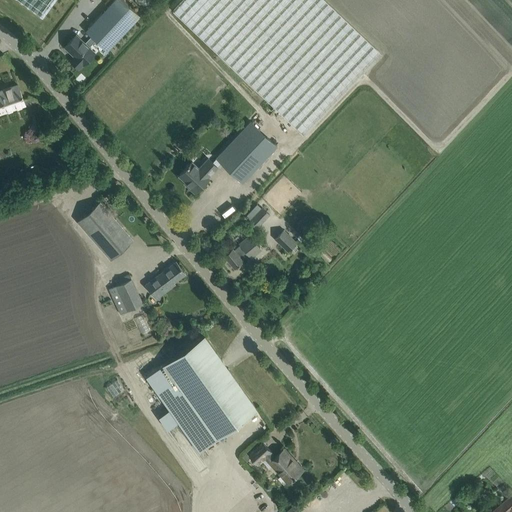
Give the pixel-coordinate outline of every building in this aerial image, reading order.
[(18,0),(42,17),(54,0),(18,0)] [(123,0),(113,0),(85,30),(91,35),(84,43),(76,34),(64,46),(74,56),(70,60),(78,68),(82,63),(83,64),(94,52),(88,47),(95,40),(107,50),(140,15),(123,0)] [(324,0),(182,0),(173,10),(303,134),(380,52),(324,0)] [(0,90),(0,112),(25,104),(17,84),(0,90)] [(250,121),(216,157),(216,158),(212,162),(208,158),(198,168),(191,161),(188,164),(187,164),(186,165),(187,166),(178,175),(189,186),(188,187),(194,193),(209,178),(208,176),(221,162),(242,182),(276,145),(250,121)] [(132,239),(99,201),(77,221),(110,259),(132,239)] [(270,214),(262,207),(249,221),(257,229),(270,214)] [(283,230),(275,238),(287,250),(295,242),(283,230)] [(232,247),(223,255),(234,267),(242,260),(242,259),(248,254),(249,256),(259,248),(249,236),(240,244),(234,249),(232,247)] [(131,243),(128,249),(151,260),(154,254),(131,243)] [(175,261),(145,284),(156,298),(175,284),(173,282),(185,274),(175,261)] [(117,285),(108,288),(120,313),(143,303),(129,273),(114,280),(117,285)] [(163,364),(146,376),(169,408),(158,416),(167,428),(177,421),(198,450),(215,438),(257,409),(230,371),(221,358),(204,335),(163,364)] [(272,452),(263,442),(250,454),(258,464),(266,457),(288,483),(290,481),(291,483),(296,479),(294,477),(303,469),(285,448),(273,458),(269,454),(272,452)] [(511,496),(511,495),(491,511),(510,511),(511,511),(511,496)]
